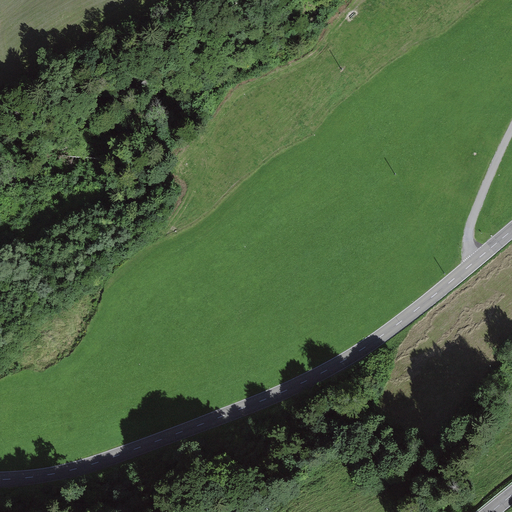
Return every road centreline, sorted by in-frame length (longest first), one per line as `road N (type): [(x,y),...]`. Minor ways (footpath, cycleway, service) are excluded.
road 1 (secondary): [(0,480),(78,469),(272,397),(354,355),(474,262)]
road 2 (unclassified): [(511,127),(470,224),(474,262)]
